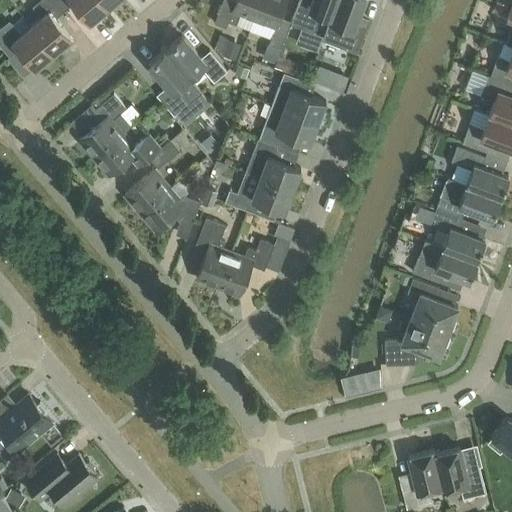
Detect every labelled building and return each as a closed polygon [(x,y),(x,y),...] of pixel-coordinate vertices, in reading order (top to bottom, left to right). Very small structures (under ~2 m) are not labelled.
[(55,18),(64,11),(55,0),(39,0),(40,0),(48,10),(30,26),(55,56),(74,40),(55,18)] [(110,10),(102,0),(55,0),(64,11),(73,3),(92,25),(110,10)] [(102,0),(110,10),(121,0),(102,0)] [(254,19),(260,0),(235,0),(234,5),(223,0),(214,23),(226,27),(228,21),(236,25),(240,13),(254,19)] [(285,0),(260,0),(254,19),(275,27),(269,44),(281,49),(289,26),(278,22),(285,0)] [(330,21),(337,0),(312,0),(312,2),(306,0),(299,0),(290,24),(313,32),(320,13),(331,17),(329,21),(330,21)] [(323,40),(356,53),(366,27),(355,22),(363,0),(337,0),(330,21),(323,40)] [(37,71),(55,56),(30,26),(20,34),(12,24),(4,31),(1,27),(0,28),(0,45),(9,57),(19,49),(37,71)] [(165,50),(189,78),(202,68),(214,82),(227,71),(210,50),(201,58),(182,35),(165,50)] [(201,92),(189,78),(165,50),(148,64),(167,86),(156,95),(174,116),(201,92)] [(511,51),(509,59),(498,55),(494,65),(490,76),(511,83),(511,51)] [(272,55),(269,64),(301,73),(304,63),(272,55)] [(247,68),(235,65),(232,75),(243,78),(247,68)] [(284,72),(271,104),(318,122),(326,101),(302,92),(306,81),(284,72)] [(494,99),(489,114),(511,122),(511,95),(509,95),(511,87),(511,83),(490,76),(488,75),(481,94),(494,99)] [(79,138),(94,156),(123,132),(131,125),(120,113),(126,108),(114,93),(95,109),(103,118),(79,138)] [(318,122),(271,104),(259,138),(281,146),(286,134),(310,143),(318,122)] [(511,122),(489,114),(484,128),(470,123),(463,142),(488,152),(492,142),(511,149),(511,122)] [(134,146),(123,132),(94,156),(109,174),(134,154),(141,163),(149,157),(158,168),(179,150),(170,139),(160,148),(148,134),(134,146)] [(260,175),(260,177),(292,189),(300,168),(277,159),(281,147),(258,138),(246,170),(260,175)] [(471,169),(466,184),(501,197),(509,176),(481,166),(485,156),(457,145),(451,161),(471,169)] [(125,193),(140,211),(169,187),(154,169),(125,193)] [(284,211),(292,189),(260,177),(252,198),(228,189),(223,203),(269,220),(274,207),(284,211)] [(501,197),(466,184),(447,178),(436,208),(462,218),(466,208),(493,218),(501,197)] [(203,194),(214,198),(216,190),(205,186),(203,194)] [(169,187),(140,211),(155,229),(174,214),(180,220),(175,232),(184,236),(198,200),(184,195),(179,199),(169,187)] [(211,207),(214,198),(203,194),(199,203),(211,207)] [(458,229),(462,218),(436,208),(429,225),(448,231),(442,247),(477,260),(485,239),(458,229)] [(196,278),(218,286),(231,251),(223,248),(225,243),(220,241),(226,225),(217,222),(206,217),(196,243),(207,248),(196,278)] [(231,251),(218,286),(240,294),(251,265),(264,269),(265,267),(278,272),(294,230),(280,225),(275,236),(278,237),(276,244),(260,238),(256,250),(248,246),(244,256),(231,251)] [(477,260),(442,247),(424,240),(419,255),(412,271),(438,281),(442,270),(470,281),(477,260)] [(411,317),(448,331),(458,306),(437,298),(441,288),(413,277),(407,293),(411,298),(417,300),(411,317)] [(448,331),(411,317),(402,341),(398,342),(397,339),(385,339),(386,364),(398,364),(398,360),(414,359),(418,348),(439,356),(448,331)] [(37,404),(28,393),(27,394),(29,396),(6,416),(0,408),(0,433),(2,431),(19,451),(53,422),(44,412),(47,409),(40,401),(37,404)] [(511,420),(507,416),(491,436),(493,438),(489,443),(500,452),(504,447),(511,453),(511,420)] [(434,449),(433,450),(444,490),(460,486),(463,498),(485,493),(479,467),(465,470),(460,447),(435,453),(434,449)] [(444,490),(433,450),(408,456),(414,479),(400,482),(407,508),(429,502),(426,490),(442,486),(443,490),(444,490)] [(66,464),(57,453),(25,480),(41,499),(52,490),(64,505),(87,486),(93,486),(94,480),(98,477),(94,472),(95,468),(89,462),(85,461),(79,453),(66,464)]
